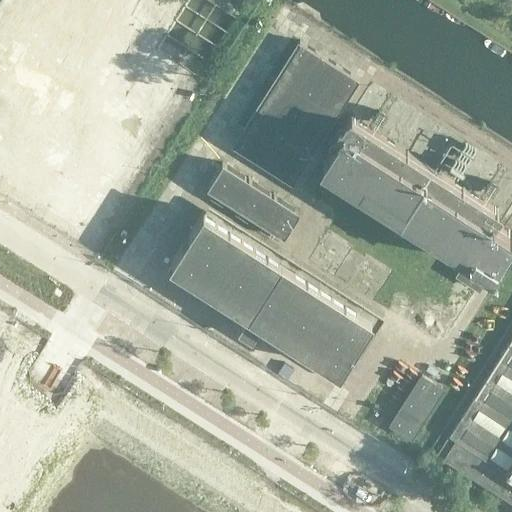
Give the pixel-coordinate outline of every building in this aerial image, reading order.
[(130,28),(142,4),(132,0),(88,0),(82,14),(100,23),(104,15),(130,28)] [(291,182),(358,78),(299,41),(233,145),(291,182)] [(498,210),(351,115),(323,159),(492,266),(511,234),(511,232),(492,220),(498,210)] [(299,211),(222,162),(208,184),(285,233),(299,211)] [(372,318),(203,211),(172,260),(250,310),(239,328),(252,336),(263,318),(340,368),(372,318)] [(487,274),(465,260),(457,273),(478,287),(487,274)] [(511,335),(437,453),(511,500),(511,335)] [(411,436),(442,388),(421,375),(390,423),(411,436)]
